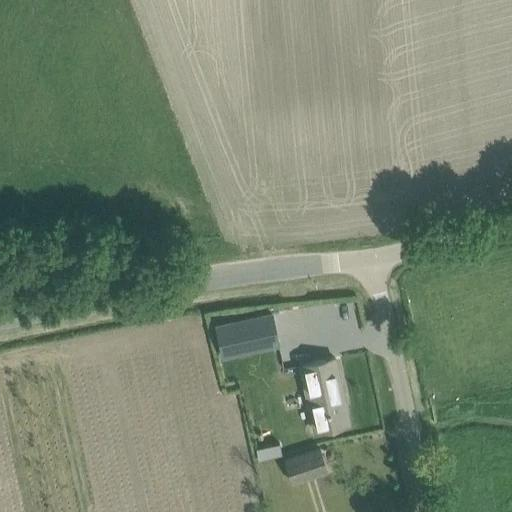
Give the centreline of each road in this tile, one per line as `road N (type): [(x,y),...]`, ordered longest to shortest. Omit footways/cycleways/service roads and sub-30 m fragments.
road 1 (unclassified): [(0,318),(242,273),(371,259)]
road 2 (unclassified): [(371,259),(428,511)]
road 3 (unclassified): [(371,259),(511,221)]
